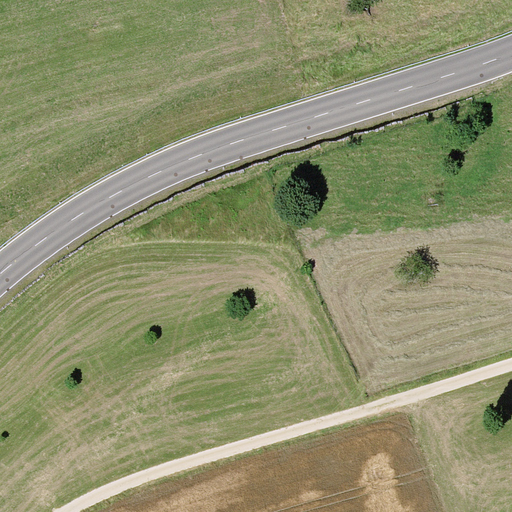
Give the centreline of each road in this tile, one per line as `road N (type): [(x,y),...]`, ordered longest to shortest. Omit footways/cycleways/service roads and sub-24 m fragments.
road 1 (secondary): [(511,52),(174,161),(83,209),(0,274)]
road 2 (track): [(511,367),(164,469),(69,511)]
road 3 (track): [(451,511),(407,400)]
